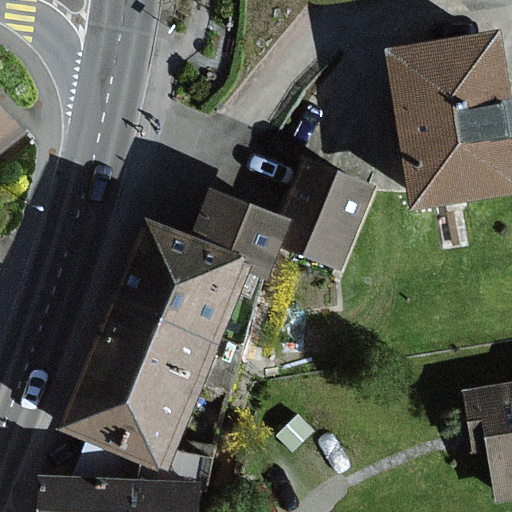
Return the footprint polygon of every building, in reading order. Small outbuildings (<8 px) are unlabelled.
[(511,184),(511,158),(492,36),(393,52),(417,200),(511,184)] [(0,149),(15,138),(0,118),(0,149)] [(374,187),(306,159),(283,216),(292,219),(283,240),(297,245),(343,264),(374,187)] [(283,216),(216,188),(204,217),(196,237),(152,219),(89,373),(69,423),(171,464),(251,265),(270,273),(283,240),(292,219),(283,216)] [(511,385),(469,391),(476,445),(492,443),(500,498),(511,496),(511,385)] [(196,511),(198,482),(53,477),(51,511),(196,511)]
